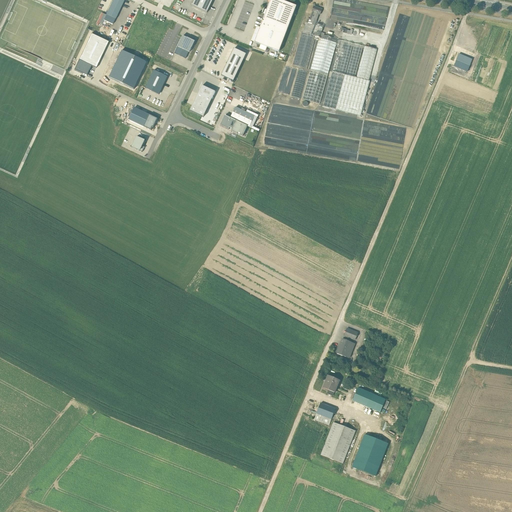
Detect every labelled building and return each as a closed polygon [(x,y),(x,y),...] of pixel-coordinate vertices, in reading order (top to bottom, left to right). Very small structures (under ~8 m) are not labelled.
[(121,0),(112,0),(103,21),(113,25),(124,1),(121,0)] [(214,0),(196,0),(194,5),(209,12),(214,0)] [(296,7),(278,0),(270,0),(267,10),(265,15),(255,43),(279,52),(296,7)] [(346,0),(334,0),(331,19),(383,28),(384,18),(375,17),(374,19),(369,18),(370,11),(346,7),(346,3),(347,3),(347,1),(350,1),(346,0)] [(313,12),(310,19),(308,18),(303,33),(311,35),(312,31),(315,26),(319,14),(320,15),(322,10),(314,7),(312,11),(313,12)] [(317,33),(312,31),(311,35),(303,33),(301,32),(292,65),(310,70),(302,99),(319,104),(337,39),(324,36),(325,33),(317,31),(317,33)] [(109,42),(91,33),(74,70),(86,76),(91,66),(96,69),(109,42)] [(183,36),(174,54),(185,59),(194,41),(183,36)] [(353,43),(340,40),(332,72),(345,75),(353,43)] [(363,46),(354,44),(346,75),(355,77),(363,46)] [(377,49),(364,46),(356,78),(369,81),(377,49)] [(234,48),(221,75),(233,81),(246,54),(234,48)] [(459,54),(454,66),(467,72),(472,60),(459,54)] [(309,72),(298,69),(291,96),(302,99),(309,72)] [(154,71),(145,88),(159,95),(167,77),(154,71)] [(202,86),(190,111),(203,117),(215,92),(202,86)] [(236,107),(231,118),(236,121),(232,130),(244,136),(248,126),(252,128),(257,117),(236,107)] [(134,108),(128,120),(150,130),(156,119),(134,108)] [(220,125),(232,130),(236,121),(231,118),(224,115),(220,125)] [(389,166),(400,168),(402,154),(399,152),(397,152),(397,154),(396,152),(389,151),(384,148),(386,145),(382,145),(383,140),(387,141),(389,130),(385,134),(382,131),(380,133),(379,133),(377,142),(380,144),(374,143),(373,153),(381,154),(380,158),(368,157),(373,161),(372,162),(381,163),(381,162),(389,163),(389,166)] [(137,137),(132,147),(140,151),(144,141),(137,137)] [(355,332),(349,330),(347,337),(355,340),(358,333),(355,332)] [(354,344),(343,340),(340,348),(339,348),(337,354),(348,358),(354,344)] [(340,381),(328,376),(323,388),(335,392),(340,381)] [(386,400),(358,388),(353,401),(380,413),(386,400)] [(336,410),(321,404),(314,419),(329,425),(336,410)] [(356,432),(334,423),(320,455),(342,464),(356,432)] [(388,444),(365,434),(352,467),(375,476),(388,444)]
